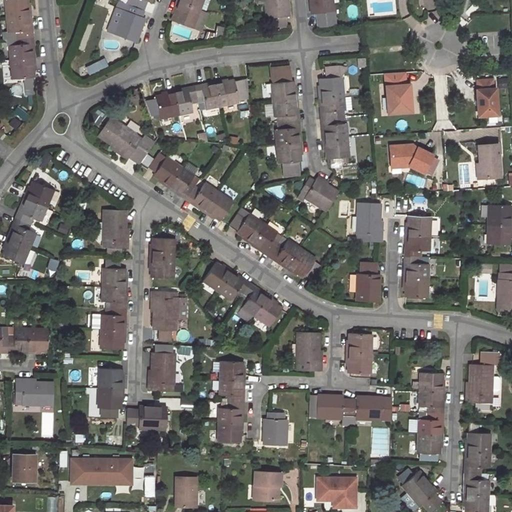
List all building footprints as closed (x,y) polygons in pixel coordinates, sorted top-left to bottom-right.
[(17,31),(18,44),(9,45),(12,79),(34,78),(34,71),(33,66),(36,65),(35,57),(33,57),(32,44),(34,43),(33,30),(31,30),(29,17),(32,17),(32,8),(29,8),(28,3),(28,0),(5,0),(8,32),(17,31)] [(175,0),(173,8),(175,9),(174,14),(171,21),(192,28),(199,10),(202,0),(175,0)] [(202,0),(199,10),(206,13),(210,0),(202,0)] [(264,0),(266,18),(270,17),(284,16),(288,15),(286,0),(264,0)] [(309,0),(311,14),(333,12),(331,0),(309,0)] [(122,13),(115,34),(136,42),(144,18),(142,17),(144,10),(118,1),(115,10),(122,13)] [(115,10),(106,32),(115,34),(122,13),(115,10)] [(201,31),(207,14),(206,13),(199,10),(192,28),(201,31)] [(284,16),(270,17),(271,27),(285,26),(284,16)] [(88,75),(108,67),(104,58),(85,65),(88,75)] [(288,66),(271,69),(273,83),(290,80),(288,66)] [(339,67),(325,68),(326,78),(339,76),(339,67)] [(320,98),(322,112),(319,112),(320,125),(323,125),(324,139),(322,139),(322,148),(325,147),(325,153),(326,159),(348,157),(345,123),(337,124),(336,111),(344,110),(341,76),(339,76),(326,78),(318,78),(319,85),(320,90),(317,90),(318,99),(320,98)] [(496,115),(494,89),(492,89),(491,79),(476,80),(477,90),(476,90),(477,116),(496,115)] [(188,89),(174,92),(174,90),(165,91),(166,94),(161,95),(154,96),(159,119),(193,111),(191,103),(204,100),(205,109),(238,102),(234,80),(228,81),(222,82),(221,80),(213,81),(214,84),(201,86),(200,84),(188,87),(188,89)] [(282,116),(283,128),(275,129),(279,163),(281,163),(298,161),(301,161),(300,155),(300,150),(302,150),(301,141),(299,141),(297,127),(300,127),(298,114),(296,114),(295,100),(297,100),(296,92),(294,92),(293,87),(293,80),(290,80),(273,83),(270,83),(274,116),(282,116)] [(264,99),(271,98),(269,83),(261,84),(264,99)] [(386,94),(387,114),(407,112),(405,85),(389,86),(389,94),(386,94)] [(111,145),(123,153),(121,156),(127,160),(128,157),(139,164),(155,141),(146,135),(143,139),(110,116),(97,136),(111,145)] [(478,163),(480,178),(500,176),(497,143),(477,145),(478,163)] [(123,153),(111,145),(110,148),(121,156),(123,153)] [(409,166),(422,173),(432,155),(417,147),(415,149),(412,147),(412,145),(389,146),(390,164),(409,163),(409,166)] [(165,157),(159,153),(149,167),(155,171),(165,157)] [(170,186),(181,194),(180,195),(191,203),(192,201),(203,209),(202,211),(209,215),(210,214),(214,217),(220,220),(232,202),(204,183),(199,189),(189,182),(193,175),(166,156),(165,157),(155,171),(153,175),(158,178),(163,181),(162,183),(169,188),(170,186)] [(298,161),(281,163),(282,176),(300,175),(298,161)] [(304,197),(326,211),(338,191),(316,178),(314,180),(308,177),(300,190),(306,194),(304,197)] [(25,200),(19,213),(17,212),(12,223),(14,224),(9,237),(7,236),(3,244),(6,245),(4,249),(2,255),(23,264),(35,233),(27,230),(33,218),(40,221),(53,190),(32,181),(30,187),(28,192),(25,191),(22,199),(25,200)] [(181,194),(170,186),(169,188),(180,195),(181,194)] [(203,209),(192,201),(191,203),(202,211),(203,209)] [(379,235),(379,221),(380,203),(357,202),(355,241),(381,242),(381,235),(379,235)] [(511,232),(511,225),(511,218),(510,218),(510,213),(510,205),(488,205),(487,244),(509,244),(509,237),(509,232),(511,232)] [(124,241),(125,227),(125,210),(103,209),(102,248),(127,249),(128,241),(124,241)] [(263,252),(273,260),(274,258),(286,266),(285,267),(292,272),(293,271),(297,274),(302,277),(315,259),(286,240),(282,246),(271,239),(276,232),(248,213),(244,220),(237,230),(236,232),(241,235),(246,238),(244,240),(251,245),(252,243),(264,251),(263,252)] [(237,230),(244,220),(236,214),(229,224),(237,230)] [(426,297),(428,263),(420,262),(420,250),(428,250),(430,217),(407,216),(407,222),(407,227),(404,227),(404,236),(407,236),(406,249),(403,249),(403,262),(406,262),(405,276),(403,276),(402,285),(405,285),(404,290),(404,297),(426,297)] [(173,278),(174,238),(152,238),(152,245),(152,251),(149,251),(148,264),(151,264),(151,269),(151,277),(173,278)] [(251,245),(263,252),(264,251),(252,243),(251,245)] [(286,266),(274,258),(273,260),(285,267),(286,266)] [(356,274),(356,301),(378,301),(379,275),(376,275),(377,262),(360,261),(360,274),(356,274)] [(203,280),(231,300),(236,293),(246,300),(241,307),(269,326),(282,307),(277,304),(273,301),(274,299),(267,294),(266,296),(254,288),(256,287),(245,279),(244,281),(232,273),(233,271),(226,267),(225,268),(220,265),(215,262),(203,280)] [(511,264),(498,264),(498,272),(511,272),(511,264)] [(102,314),(100,347),(123,348),(123,342),(123,337),(126,337),(126,329),(123,329),(124,315),(126,315),(127,302),(124,302),(125,288),(127,288),(127,280),(125,280),(125,274),(125,267),(103,267),(102,301),(111,301),(110,315),(102,314)] [(245,279),(233,271),(232,273),(244,281),(245,279)] [(511,272),(498,272),(496,311),(511,311),(511,272)] [(267,294),(256,287),(254,288),(266,296),(267,294)] [(154,298),(154,311),(153,329),(175,330),(177,291),(151,290),(150,298),(154,298)] [(0,335),(0,328),(0,327),(0,349),(0,350),(0,353),(13,353),(13,350),(27,350),(26,353),(35,353),(35,351),(40,351),(47,351),(48,329),(13,328),(13,336),(0,335)] [(296,331),(295,370),(321,370),(321,363),(318,363),(318,350),(318,332),(296,331)] [(369,373),(371,334),(349,333),(348,340),(348,346),(345,346),(345,360),(348,360),(347,365),(347,372),(369,373)] [(480,364),(492,365),(499,365),(499,352),(480,351),(480,364)] [(152,369),(152,383),(148,383),(148,390),(173,391),(174,353),(152,352),(152,369)] [(227,395),(227,408),(218,408),(217,441),(240,442),(240,437),(240,431),(243,431),(243,422),(240,422),(241,409),(243,409),(244,396),(241,396),(242,382),(244,382),(244,374),(242,374),(242,368),(242,361),(220,361),(219,395),(227,395)] [(469,382),(469,395),(465,395),(465,402),(491,403),(492,365),(480,364),(469,364),(469,382)] [(99,368),(98,407),(120,408),(120,401),(120,396),(123,396),(124,382),(121,382),(121,377),(122,369),(99,368)] [(426,406),(426,419),(417,419),(417,453),(439,453),(439,447),(439,443),(442,443),(443,434),(440,434),(440,420),(443,420),(443,407),(441,407),(441,394),(444,394),(444,385),(441,385),(442,379),(442,372),(419,372),(418,405),(426,406)] [(14,404),(53,405),(53,382),(36,382),(23,382),(23,378),(15,378),(14,404)] [(316,394),(315,417),(342,418),(342,415),(355,415),(355,418),(381,419),(381,397),(355,395),(355,398),(343,398),(343,395),(316,394)] [(138,428),(165,429),(166,407),(139,406),(139,409),(126,409),(126,425),(138,425),(138,428)] [(264,419),(262,444),(285,445),(286,420),(283,420),(284,412),(267,411),(267,419),(264,419)] [(488,466),(489,433),(467,432),(467,438),(467,444),(464,444),(464,453),(466,453),(466,465),(464,465),(463,479),(466,479),(465,493),(463,493),(462,501),(465,501),(465,506),(464,511),(486,511),(488,480),(480,479),(480,466),(488,466)] [(13,480),(34,481),(34,455),(13,455),(13,480)] [(132,485),(133,457),(69,457),(69,485),(132,485)] [(418,470),(401,485),(418,506),(420,504),(427,511),(429,511),(441,501),(433,492),(435,490),(418,470)] [(254,471),(254,499),(275,499),(275,485),(279,485),(282,485),(282,471),(254,471)] [(155,497),(154,475),(143,475),(144,497),(155,497)] [(176,477),(175,506),(196,506),(196,477),(176,477)] [(356,477),(316,477),(316,500),(332,500),(341,500),(341,507),(356,507),(356,477)]
